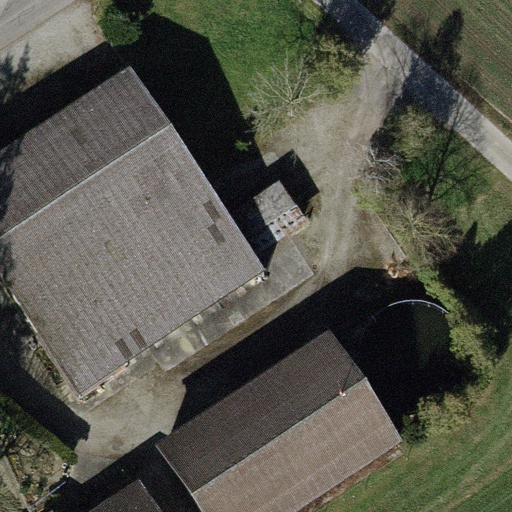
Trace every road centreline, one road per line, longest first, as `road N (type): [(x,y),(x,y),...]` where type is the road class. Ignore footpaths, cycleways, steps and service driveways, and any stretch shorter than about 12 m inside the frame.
road 1 (track): [(444,78),(327,180),(354,282),(93,460),(0,360)]
road 2 (track): [(350,0),(511,140)]
